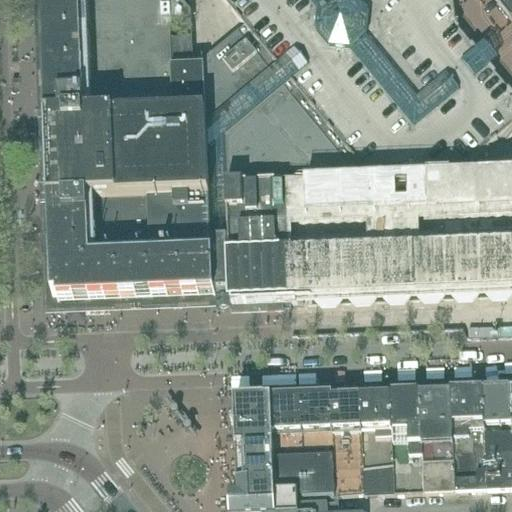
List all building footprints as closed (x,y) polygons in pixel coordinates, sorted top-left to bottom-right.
[(192,16),(178,0),(41,0),(54,304),(59,303),(59,308),(122,306),(122,301),(153,300),(153,304),(216,302),(212,190),(209,125),(207,63),(194,63),(192,16)] [(219,0),(223,4),(223,3),(237,20),(236,20),(241,26),(242,25),(277,67),(360,0),(219,0)] [(511,0),(491,0),(511,24),(511,0)] [(511,179),(289,187),(294,307),(511,299),(511,179)] [(234,301),(234,309),(294,307),(289,187),(229,189),(234,301)] [(212,190),(216,302),(234,301),(229,189),(212,190)] [(488,496),(511,495),(511,395),(484,396),(488,496)] [(456,497),(488,496),(484,396),(452,398),(456,497)] [(425,499),(456,497),(452,398),(420,399),(421,399),(425,499)] [(395,500),(425,499),(421,399),(419,399),(419,400),(393,401),(393,400),(392,400),(395,500)] [(395,500),(392,400),(390,400),(390,401),(367,402),(367,401),(366,401),(366,402),(362,402),(366,502),(395,500)] [(366,502),(362,402),(362,401),(336,402),(336,403),(332,403),(332,402),(331,402),(335,480),(336,504),(366,502)] [(305,483),(335,480),(331,402),(331,404),(307,405),(307,403),(306,403),(306,405),(303,405),(302,404),(305,483)] [(306,499),(305,483),(302,404),(277,405),(277,406),(273,406),(273,405),(272,405),(275,487),(276,500),(299,499),(299,500),(306,499)] [(248,488),(275,487),(272,405),(236,406),(239,501),(248,500),(248,488)] [(299,511),(299,500),(299,499),(276,500),(275,487),(248,488),(248,500),(239,501),(230,501),(230,511),(334,511),(335,510),(299,511)]
